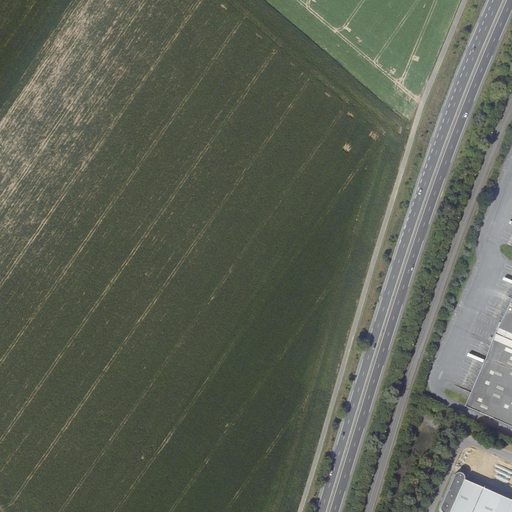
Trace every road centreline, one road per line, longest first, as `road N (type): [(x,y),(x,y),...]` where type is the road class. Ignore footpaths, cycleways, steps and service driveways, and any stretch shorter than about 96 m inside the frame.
road 1 (trunk): [(497,0),(408,229),(323,511)]
road 2 (trunk): [(335,511),(417,241),(511,1)]
road 3 (unclassified): [(465,0),(421,105),(300,511)]
road 4 (unclassified): [(367,511),(511,99)]
road 5 (unknown): [(511,429),(449,399),(441,379),(511,181)]
